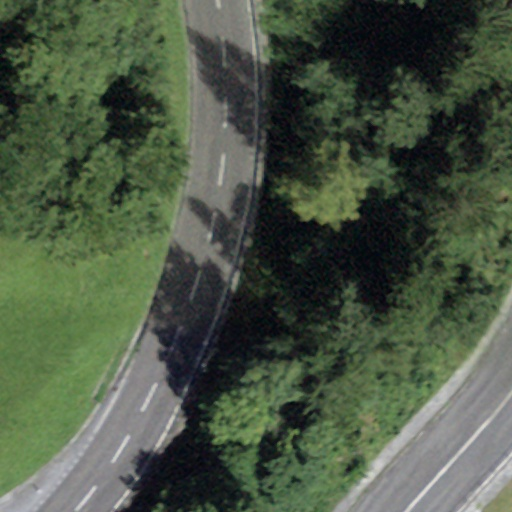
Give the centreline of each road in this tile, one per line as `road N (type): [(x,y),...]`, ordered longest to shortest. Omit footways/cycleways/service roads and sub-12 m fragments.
road 1 (primary): [(75,511),(151,389),(214,217),(226,102),(217,0)]
road 2 (primary): [(511,391),(407,511)]
